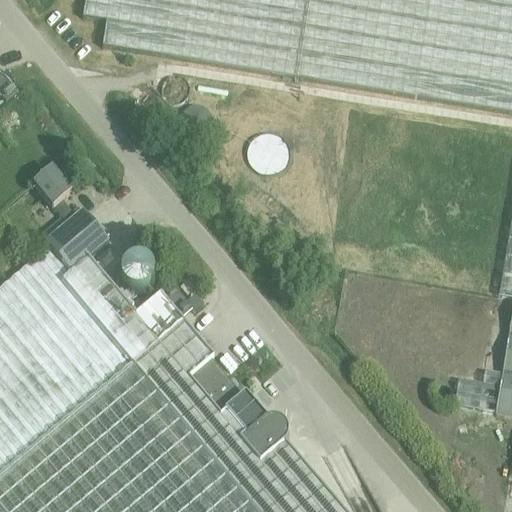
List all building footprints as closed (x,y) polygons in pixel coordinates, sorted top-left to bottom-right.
[(85,0),(82,20),(106,23),(102,49),(297,80),(310,0),(85,0)] [(511,0),(310,0),(297,80),(511,115),(511,0)] [(17,95),(0,73),(0,95),(6,103),(17,95)] [(70,277),(87,262),(108,244),(82,214),(76,220),(62,203),(71,195),(51,172),(33,187),(53,211),(53,210),(67,226),(44,246),(49,252),(70,277)] [(496,416),(511,419),(511,207),(497,298),(511,300),(511,318),(502,377),(484,374),(482,387),(458,383),(453,408),(496,415),(496,416)] [(87,262),(70,277),(49,252),(0,291),(0,511),(339,511),(285,447),(287,445),(288,442),(288,441),(288,440),(289,437),(288,434),(288,433),(288,432),(287,429),(286,428),(284,426),(283,425),(282,425),(281,424),(278,423),(276,422),(274,422),(273,422),(270,422),(268,423),(267,424),(265,424),(248,439),(227,415),(244,401),(213,364),(214,363),(161,300),(137,320),(87,262)] [(182,321),(192,311),(174,290),(163,300),(182,321)] [(134,313),(141,307),(138,303),(130,309),(134,313)] [(227,415),(248,439),(265,424),(245,400),(244,401),(227,415)]
